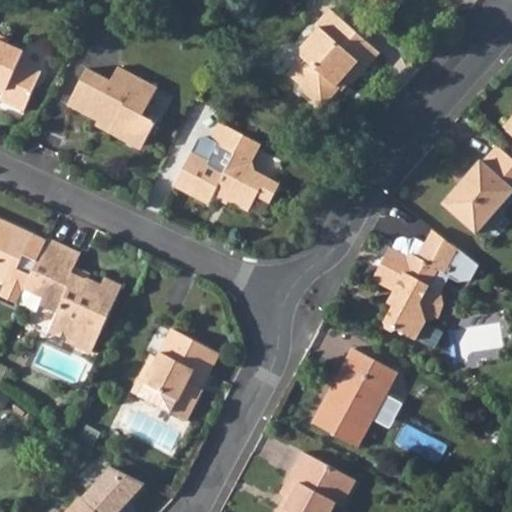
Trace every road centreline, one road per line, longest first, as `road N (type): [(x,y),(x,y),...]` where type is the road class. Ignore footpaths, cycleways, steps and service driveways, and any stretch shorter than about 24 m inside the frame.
road 1 (residential): [(284,297),(338,248),(381,181),(511,24)]
road 2 (residential): [(0,167),(284,297)]
road 3 (residential): [(199,511),(275,366),(284,297)]
